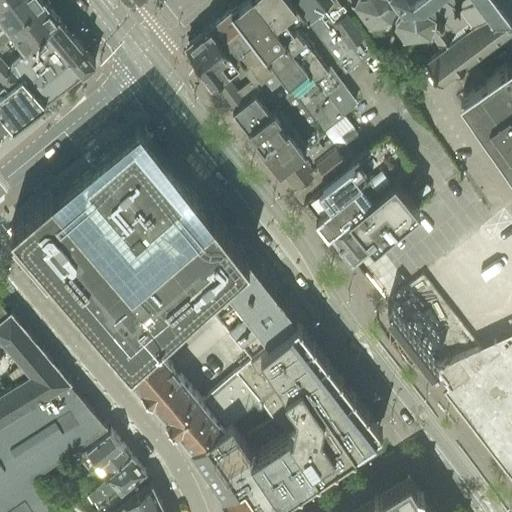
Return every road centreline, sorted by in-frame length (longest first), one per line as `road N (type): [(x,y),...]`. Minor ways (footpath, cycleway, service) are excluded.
road 1 (tertiary): [(137,67),(490,511)]
road 2 (unclassified): [(199,511),(159,441),(0,261)]
road 3 (tertiary): [(126,82),(0,185)]
